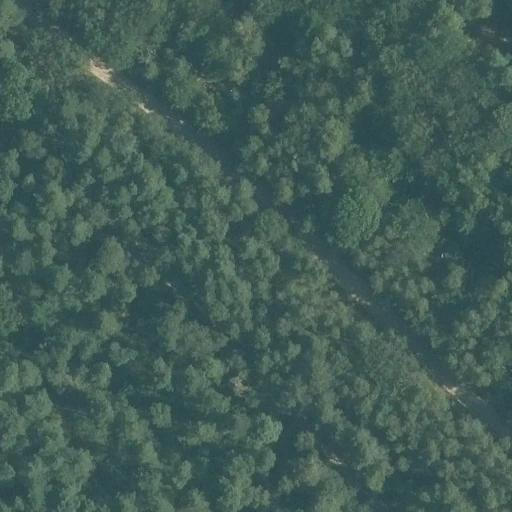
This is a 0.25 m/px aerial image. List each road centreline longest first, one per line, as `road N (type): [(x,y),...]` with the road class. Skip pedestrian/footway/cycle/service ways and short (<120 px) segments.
road 1 (track): [(21,0),(211,151),(511,443)]
road 2 (track): [(387,511),(0,100)]
